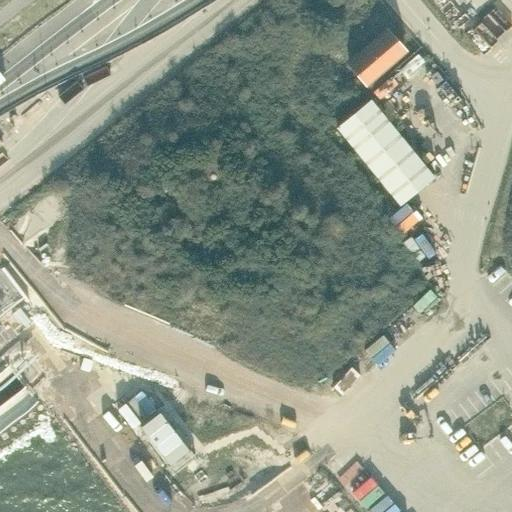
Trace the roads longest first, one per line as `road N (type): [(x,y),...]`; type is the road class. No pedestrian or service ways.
road 1 (motorway): [(0,165),(198,0)]
road 2 (motorway): [(120,0),(0,92)]
